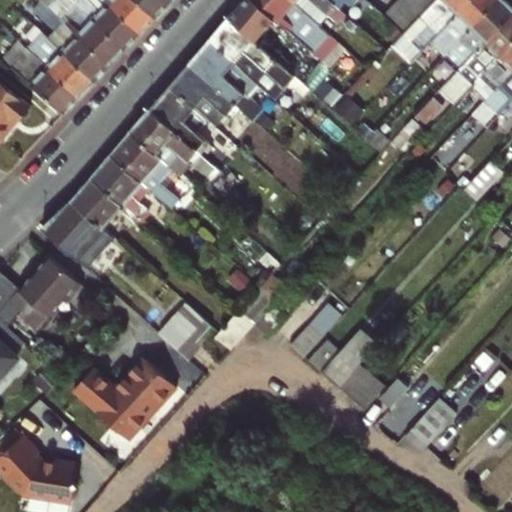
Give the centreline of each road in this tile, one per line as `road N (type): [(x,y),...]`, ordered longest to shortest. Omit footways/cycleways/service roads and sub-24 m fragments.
road 1 (track): [(100,511),(249,354),(461,511)]
road 2 (tertiary): [(213,0),(0,231)]
